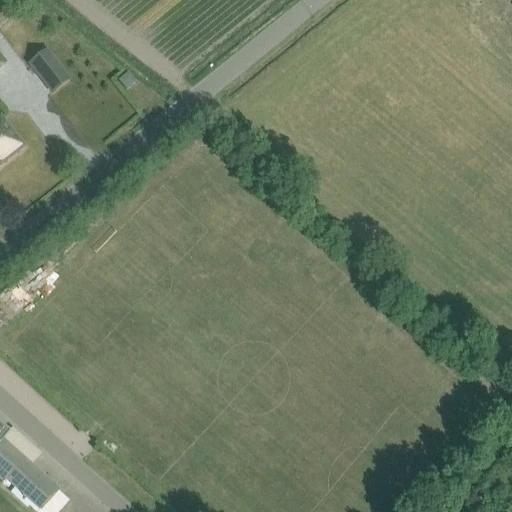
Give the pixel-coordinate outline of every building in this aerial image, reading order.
[(20,46),(33,37),(19,18),(6,27),(20,46)] [(118,82),(126,91),(134,84),(127,75),(118,82)] [(0,162),(22,146),(1,119),(0,119),(0,162)] [(511,384),(502,375),(494,383),(511,400),(511,398),(511,384)] [(56,511),(64,503),(55,495),(58,491),(1,441),(9,432),(0,424),(0,482),(2,484),(4,481),(39,511),(56,511)]
